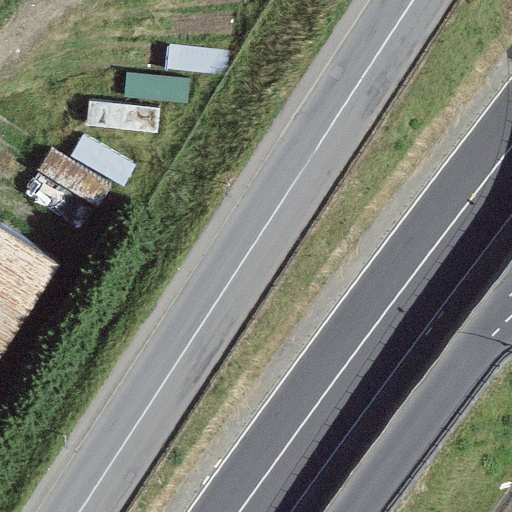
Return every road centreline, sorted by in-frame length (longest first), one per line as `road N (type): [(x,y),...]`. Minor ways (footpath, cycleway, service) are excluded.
road 1 (primary): [(412,0),(79,511)]
road 2 (primary): [(511,146),(240,511)]
road 3 (primary): [(357,511),(511,315)]
